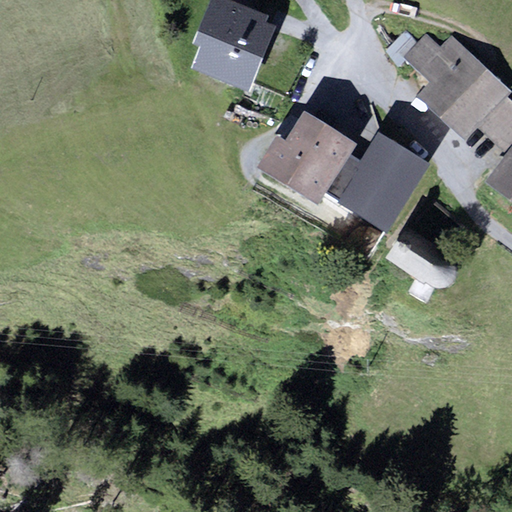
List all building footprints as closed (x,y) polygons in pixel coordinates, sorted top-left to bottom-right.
[(266,10),(241,0),(204,0),(189,37),(197,40),(188,61),(246,86),(274,21),(263,16),(266,10)] [(511,86),(452,31),(440,42),(428,28),(402,53),(429,77),(417,89),(465,134),(480,121),(506,148),(511,140),(511,94),(508,91),(511,86)] [(353,135),(301,105),(285,134),(275,128),(255,162),(316,198),(353,135)] [(424,168),(379,139),(345,191),(390,220),(424,168)] [(511,140),(506,148),(485,174),(511,196),(511,140)] [(439,247),(406,227),(384,261),(415,283),(409,295),(427,306),(433,296),(444,298),(453,291),(457,280),(458,267),(452,257),(439,247)]
